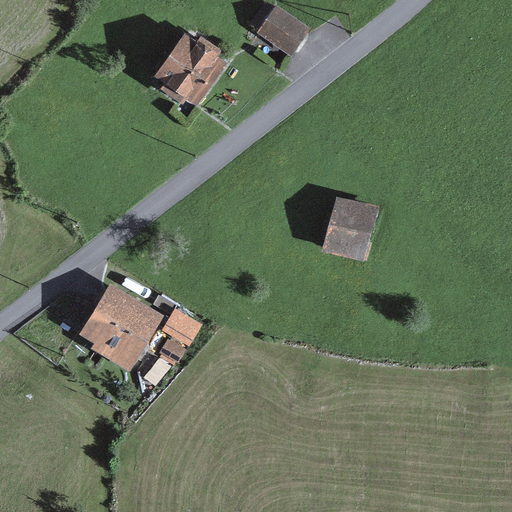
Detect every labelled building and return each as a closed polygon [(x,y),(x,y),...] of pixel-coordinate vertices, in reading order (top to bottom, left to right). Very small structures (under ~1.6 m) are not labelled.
[(279,0),(276,0),(261,24),(297,47),(313,22),(279,0)] [(159,66),(199,94),(227,54),(187,26),(159,66)] [(338,196),(327,240),(364,250),(375,205),(338,196)] [(159,310),(112,282),(85,326),(133,354),(159,310)] [(201,321),(179,307),(170,321),(192,335),(201,321)]
